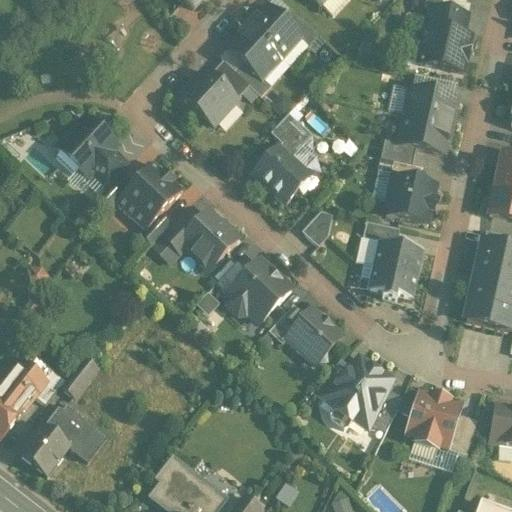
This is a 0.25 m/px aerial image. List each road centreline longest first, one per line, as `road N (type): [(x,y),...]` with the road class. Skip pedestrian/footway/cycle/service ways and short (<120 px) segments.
road 1 (residential): [(425,366),(383,341),(142,116),(139,107),(235,0)]
road 2 (residential): [(503,0),(425,366)]
